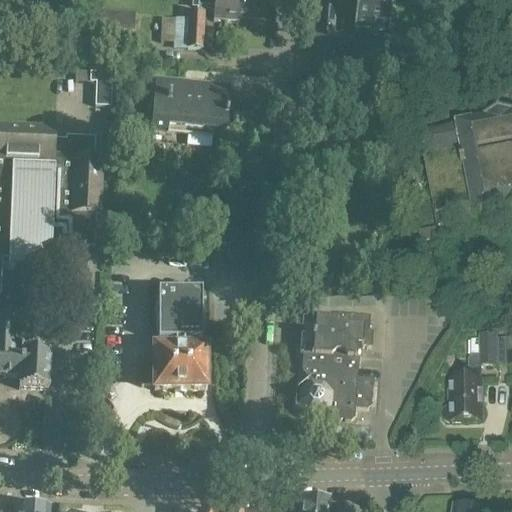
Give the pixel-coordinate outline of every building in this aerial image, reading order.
[(237,26),(238,22),(253,23),(254,0),(197,0),(197,10),(213,11),(212,24),(237,26)] [(387,37),(390,1),(379,0),(344,0),(343,14),(354,15),(352,33),(387,37)] [(333,25),(334,13),(319,12),(318,24),(333,25)] [(175,23),(174,51),(201,52),(203,15),(188,14),(187,23),(175,23)] [(94,30),(127,33),(132,33),(134,18),(95,15),(94,30)] [(74,21),(29,19),(28,44),(73,47),(74,21)] [(350,76),(353,39),(312,35),(311,52),(316,52),(314,73),(350,76)] [(89,85),(89,76),(75,76),(75,85),(89,85)] [(95,85),(95,110),(110,110),(111,77),(89,76),(89,85),(95,85)] [(229,139),(229,104),(230,88),(191,83),(156,80),(151,133),(229,139)] [(511,116),(419,135),(438,229),(511,214),(511,116)] [(18,272),(18,263),(57,265),(57,273),(86,275),(87,251),(95,251),(96,219),(100,219),(103,162),(94,162),(95,142),(66,140),(66,144),(55,143),(55,132),(0,129),(0,380),(20,382),(19,393),(49,394),(50,356),(50,347),(19,345),(21,307),(1,306),(2,271),(18,272)] [(368,175),(371,145),(326,140),(324,160),(325,160),(325,159),(334,159),(332,172),(368,175)] [(435,228),(417,232),(426,272),(444,268),(435,228)] [(326,296),(329,260),(305,259),(302,295),(326,296)] [(140,391),(153,390),(153,394),(158,394),(160,395),(161,395),(166,395),(168,394),(189,394),(191,395),(194,395),(197,395),(200,394),(204,394),(203,352),(184,352),(183,345),(201,344),(200,295),(156,295),(157,345),(174,345),(174,353),(153,353),(153,369),(140,369),(140,391)] [(294,397),(293,410),(304,423),(321,424),(322,423),(331,433),(341,424),(342,424),(344,426),(350,426),(354,422),(354,417),(353,417),(371,413),(373,383),(356,381),(357,367),(359,367),(362,331),(347,330),(347,324),(301,321),(298,359),(302,359),(300,376),(304,380),(302,383),(293,391),(294,397)] [(480,337),(480,367),(495,367),(495,337),(480,337)] [(442,415),(442,417),(443,420),(444,422),(447,424),(449,425),(482,424),(481,383),(480,383),(480,371),(465,371),(465,384),(449,384),(449,410),(447,410),(445,411),(443,413),(442,415)]
